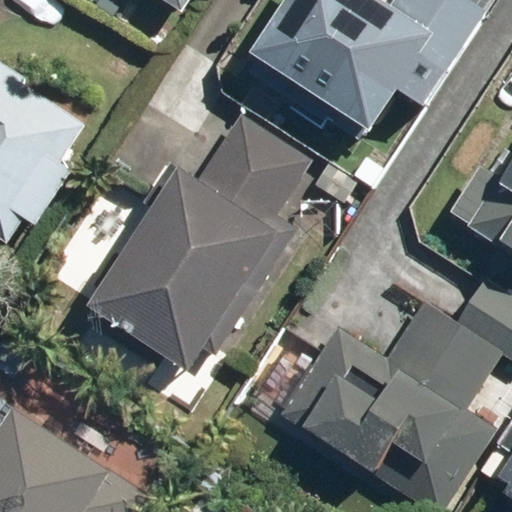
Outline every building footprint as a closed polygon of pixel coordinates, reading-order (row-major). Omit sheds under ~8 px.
[(452,62),(491,0),(290,0),(257,53),(369,124),(421,43),(452,62)] [(92,105),(3,47),(0,50),(0,222),(13,231),(31,204),(44,212),(84,151),(68,141),(92,105)] [(321,145),(249,98),(205,163),(182,148),(89,290),(206,367),(308,212),(286,199),(321,145)] [(511,147),(473,211),(511,235),(511,147)] [(394,345),(342,312),(282,405),(440,505),(499,413),(468,393),(502,340),(511,346),(511,275),(489,261),(460,306),(431,288),(394,345)] [(147,511),(158,497),(0,391),(0,511),(147,511)]
